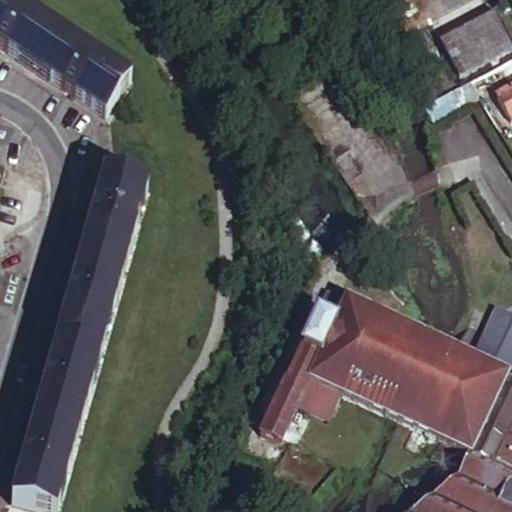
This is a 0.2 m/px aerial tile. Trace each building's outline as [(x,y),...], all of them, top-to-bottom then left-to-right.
[(0,0),(0,47),(106,120),(131,84),(5,0),(0,0)] [(459,71),(462,77),(511,53),(492,15),(433,45),(437,52),(459,71)] [(454,82),(462,77),(459,71),(437,52),(454,82)] [(511,87),(495,96),(511,124),(511,123),(511,87)] [(13,507),(30,511),(58,511),(149,193),(106,180),(13,507)] [(309,387),(387,422),(401,430),(416,436),(435,445),(469,461),(511,481),(511,381),(510,381),(505,378),(472,363),(391,326),(345,304),(334,327),(317,319),(286,385),(284,384),(258,440),(280,450),(309,387)] [(511,319),(508,318),(499,322),(511,349),(511,364),(505,378),(510,381),(511,376),(511,319)] [(489,326),(472,363),(505,378),(511,364),(511,349),(499,322),(489,326)] [(411,448),(424,454),(435,445),(416,436),(411,448)] [(411,511),(511,511),(511,481),(469,461),(414,510),(411,511)]
